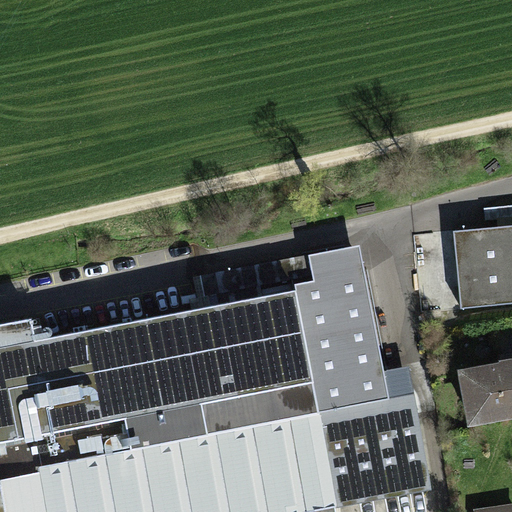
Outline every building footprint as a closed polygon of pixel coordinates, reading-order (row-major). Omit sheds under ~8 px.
[(511,229),(458,236),(466,314),(511,309),(511,229)] [(317,288),(284,294),(300,379),(154,406),(162,450),(397,406),(368,252),(312,262),(317,288)] [(0,327),(0,437),(154,406),(300,379),(284,294),(31,345),(27,323),(0,327)] [(511,364),(455,374),(465,428),(511,419),(511,364)] [(162,450),(0,482),(0,511),(304,511),(426,488),(408,401),(397,406),(162,450)]
